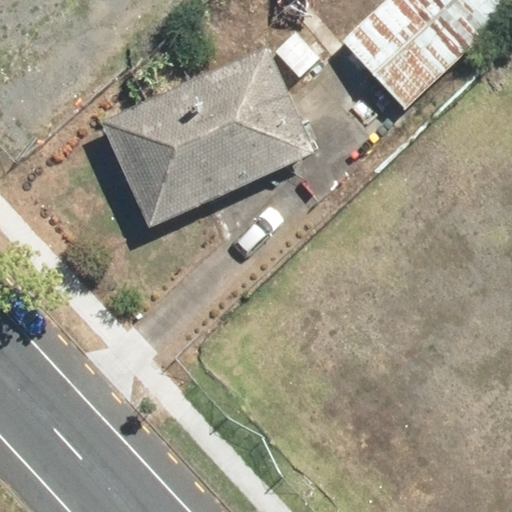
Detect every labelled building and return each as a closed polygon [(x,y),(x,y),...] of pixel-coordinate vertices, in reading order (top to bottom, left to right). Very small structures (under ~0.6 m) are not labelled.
[(0,0),(0,58),(9,79),(194,0),(0,0)] [(511,0),(395,0),(352,40),(414,106),(511,14),(511,0)] [(111,124),(154,225),(322,154),(279,53),(111,124)] [(473,181),(428,137),(405,160),(451,205),(473,181)] [(396,386),(504,287),(492,274),(511,256),(511,252),(475,211),(438,245),(403,207),(368,239),(357,227),(299,280),(396,386)] [(511,511),(511,394),(442,457),(491,511),(511,511)]
